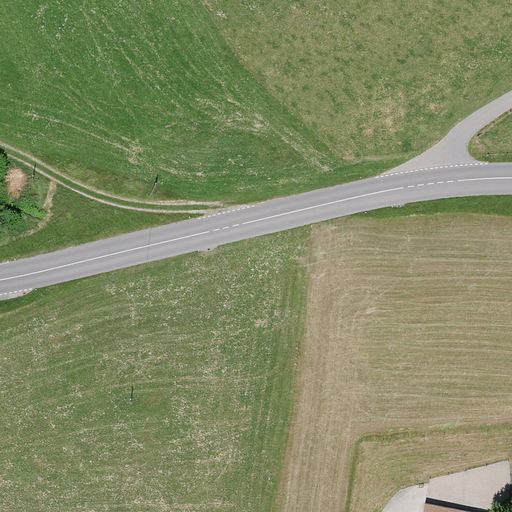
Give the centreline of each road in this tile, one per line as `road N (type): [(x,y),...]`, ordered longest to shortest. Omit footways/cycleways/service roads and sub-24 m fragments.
road 1 (tertiary): [(0,279),(427,183)]
road 2 (track): [(265,216),(225,204),(145,204),(97,194),(0,146)]
road 3 (residential): [(427,183),(461,123),(511,95)]
